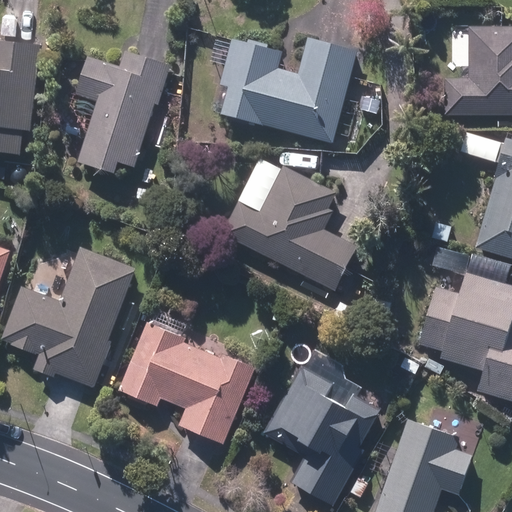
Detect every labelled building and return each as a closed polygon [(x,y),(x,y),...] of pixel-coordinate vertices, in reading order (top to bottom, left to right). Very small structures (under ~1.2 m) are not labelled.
[(444,80),(444,116),(511,116),(511,29),(469,29),(468,81),(444,80)] [(229,87),(221,116),(332,145),(357,54),(337,49),(308,41),(298,77),(277,71),(282,55),(265,50),(266,47),(235,39),(222,85),(229,87)] [(30,132),(40,47),(18,45),(0,42),(0,154),(19,156),(22,131),(30,132)] [(157,106),(170,67),(151,61),(125,52),(120,69),(89,58),(77,96),(98,103),(78,163),(114,175),(118,164),(132,168),(154,105),(157,106)] [(492,163),(499,144),(468,133),(447,192),(466,199),(480,159),(492,163)] [(511,142),(507,141),(474,248),(511,259),(511,142)] [(238,204),(222,235),(334,292),(356,248),(342,241),(322,231),(332,212),(327,210),(335,194),(285,169),(261,215),(238,204)] [(0,281),(10,252),(0,248),(0,281)] [(90,387),(135,269),(81,249),(60,303),(22,288),(2,341),(39,355),(35,366),(74,381),(90,387)] [(442,351),(440,359),(483,373),(477,391),(511,401),(511,288),(466,274),(459,296),(436,289),(419,344),(442,351)] [(223,445),(254,369),(222,356),(221,359),(183,344),(185,341),(146,325),(118,392),(157,407),(160,400),(186,410),(179,427),(205,437),(223,445)] [(312,494),(333,506),(364,451),(357,447),(378,410),(352,396),(345,408),(325,397),(332,384),(302,367),(265,434),(306,457),(291,482),(312,494)] [(435,511),(441,493),(457,498),(471,455),(454,450),(459,435),(408,418),(377,511),(435,511)]
